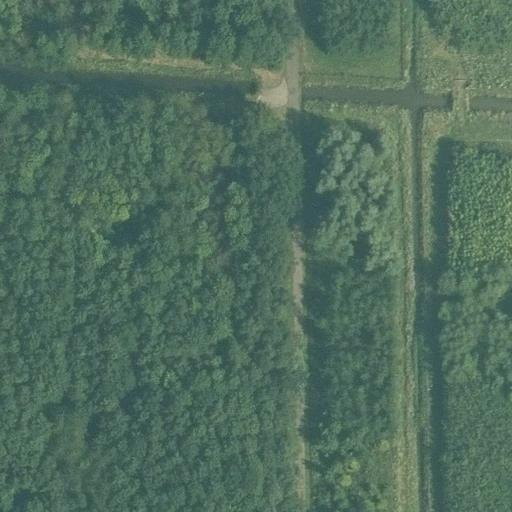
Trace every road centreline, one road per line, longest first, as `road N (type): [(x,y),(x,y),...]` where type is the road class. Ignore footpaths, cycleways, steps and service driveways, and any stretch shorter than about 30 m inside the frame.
road 1 (track): [(441,511),(436,175),(462,140),(511,141)]
road 2 (track): [(296,511),(287,115)]
road 3 (track): [(287,115),(0,93)]
